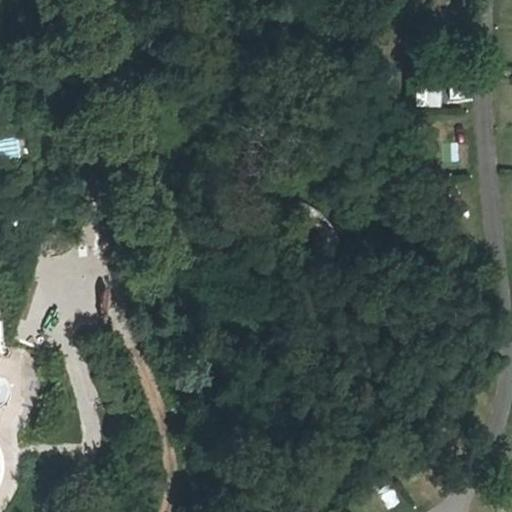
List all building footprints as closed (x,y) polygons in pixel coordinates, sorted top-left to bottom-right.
[(452,102),(453,79),(424,78),(423,101),(452,102)] [(437,143),(465,142),(463,115),(436,117),(437,143)] [(511,180),(501,182),(502,204),(511,203),(511,180)] [(16,316),(24,319),(36,283),(28,280),(16,316)] [(367,497),(376,511),(390,511),(402,505),(388,483),(367,497)] [(511,511),(511,491),(506,491),(500,511),(511,511)]
